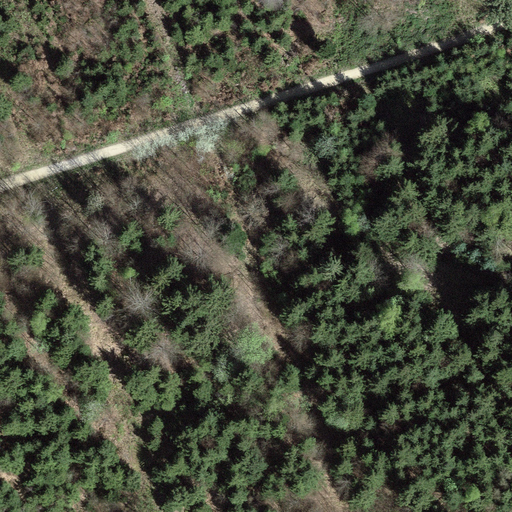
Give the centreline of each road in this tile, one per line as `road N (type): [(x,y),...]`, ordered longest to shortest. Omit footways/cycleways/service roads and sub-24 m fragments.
road 1 (track): [(191,125),(248,229),(353,511)]
road 2 (track): [(511,19),(191,125)]
road 3 (track): [(191,125),(0,182)]
